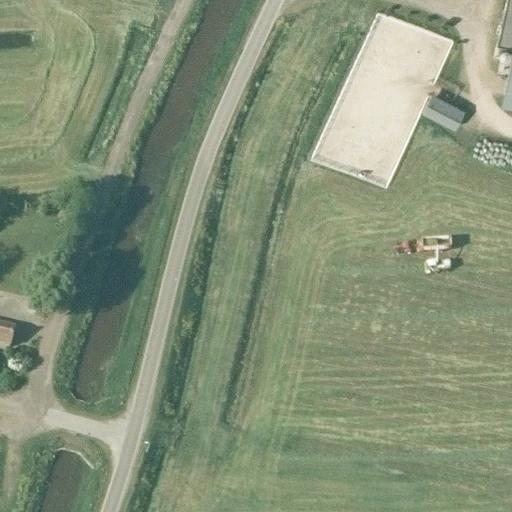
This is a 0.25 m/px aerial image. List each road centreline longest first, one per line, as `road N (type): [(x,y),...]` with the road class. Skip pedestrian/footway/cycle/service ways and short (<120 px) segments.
road 1 (track): [(185,0),(119,151),(28,414),(3,511)]
road 2 (unclassified): [(129,440),(216,144),(280,0)]
